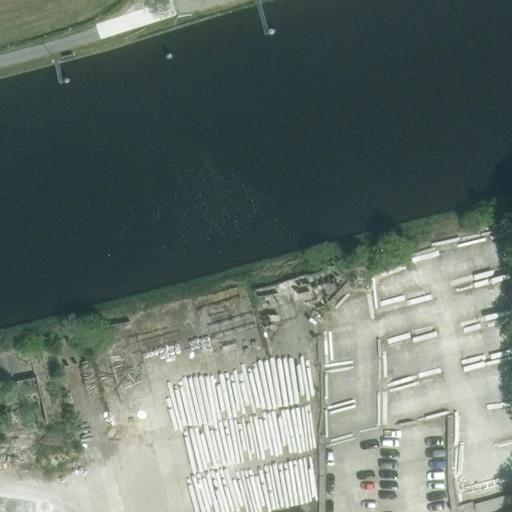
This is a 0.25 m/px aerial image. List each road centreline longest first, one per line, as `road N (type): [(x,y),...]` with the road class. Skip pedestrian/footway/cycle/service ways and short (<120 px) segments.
road 1 (unknown): [(347,511),(349,311)]
road 2 (unclassified): [(0,58),(128,23)]
